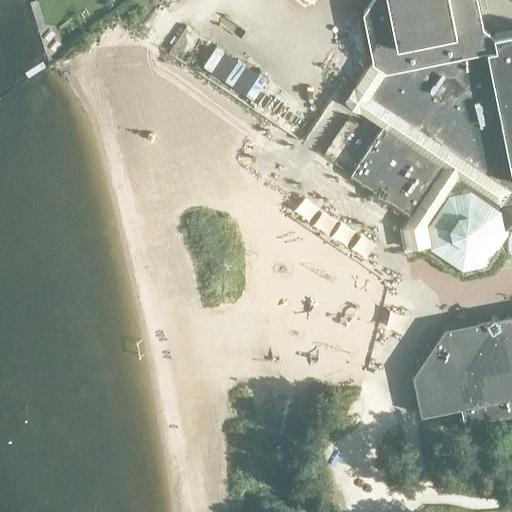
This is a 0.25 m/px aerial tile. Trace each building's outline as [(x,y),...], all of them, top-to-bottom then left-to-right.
[(511,30),(494,34),(484,25),(479,0),(370,0),(364,10),(371,44),(373,58),(354,87),(345,100),(384,125),(351,173),(410,212),(400,226),(405,250),(430,245),(431,247),(463,269),(487,264),(509,232),(508,228),(504,228),(500,205),(511,202),(511,206),(511,30)] [(216,46),(203,65),(211,70),(224,51),(216,46)] [(238,60),(224,79),(232,84),(245,65),(238,60)] [(259,74),(246,93),(253,98),(266,78),(259,74)] [(348,133),(341,146),(356,153),(362,140),(348,133)] [(285,191),(293,181),(274,165),(266,174),(285,191)] [(422,413),(461,406),(511,395),(511,345),(482,352),(477,320),(445,327),(414,373),(422,413)] [(511,395),(461,406),(466,429),(511,419),(511,395)] [(377,488),(374,475),(387,472),(380,438),(349,444),(352,457),(339,460),(346,494),(377,488)]
